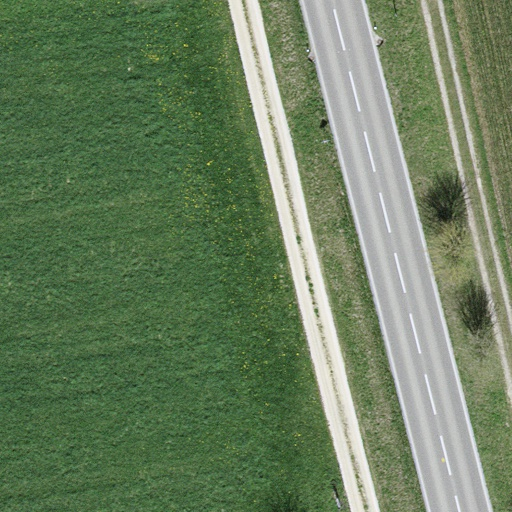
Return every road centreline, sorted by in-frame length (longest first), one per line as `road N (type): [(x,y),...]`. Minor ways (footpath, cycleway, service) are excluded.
road 1 (secondary): [(331,0),(458,511)]
road 2 (track): [(244,0),(364,511)]
road 3 (track): [(429,0),(511,374)]
